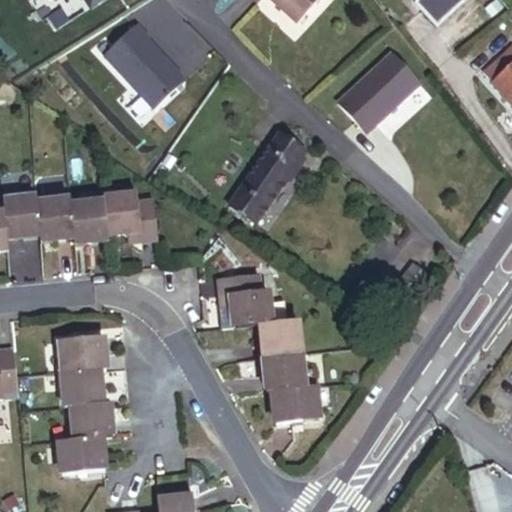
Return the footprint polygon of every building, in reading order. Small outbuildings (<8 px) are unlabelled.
[(321,0),(270,0),(297,25),(321,0)] [(417,0),(417,1),(439,25),(467,0),(417,0)] [(180,73),(142,34),(143,33),(132,21),(101,53),(151,102),(180,73)] [(511,48),(485,74),(495,83),(511,66),(511,48)] [(419,85),(390,54),(337,103),(366,134),(419,85)] [(511,66),(495,83),(511,101),(511,66)] [(249,221),(299,153),(273,134),(223,203),(249,221)] [(92,170),(91,155),(82,156),(83,171),(92,170)] [(47,198),(66,196),(65,189),(46,190),(47,198)] [(156,237),(152,198),(135,199),(134,190),(98,193),(99,199),(102,231),(124,229),(138,228),(139,238),(156,237)] [(35,228),(33,199),(32,192),(0,195),(0,215),(1,230),(35,228)] [(69,232),(66,202),(66,196),(47,198),(33,199),(35,228),(36,235),(69,232)] [(102,231),(99,199),(81,201),(66,202),(69,232),(69,239),(102,236),(102,231)] [(139,238),(138,228),(124,229),(125,240),(139,238)] [(387,327),(425,279),(408,266),(371,316),(387,327)] [(273,302),(272,288),(267,288),(266,274),(217,278),(221,327),(260,324),(275,323),(274,319),(273,302)] [(281,301),(273,302),(274,319),(282,318),(281,301)] [(387,327),(371,316),(365,323),(381,335),(387,327)] [(306,354),(303,321),(275,323),(260,324),(262,357),(306,354)] [(102,369),(99,335),(58,339),(61,373),(95,370),(102,369)] [(0,395),(13,395),(9,348),(0,348),(0,401),(0,396),(0,395)] [(308,386),(306,354),(262,357),(265,389),(270,389),(308,386)] [(511,391),(511,362),(498,382),(511,391)] [(98,405),(95,370),(61,373),(59,373),(62,407),(64,407),(98,405)] [(316,414),(313,385),(308,386),(270,389),(272,418),(316,414)] [(108,437),(105,404),(98,405),(64,407),(67,440),(97,438),(108,437)] [(99,468),(97,438),(67,440),(55,441),(58,471),(99,468)] [(193,511),(191,476),(155,479),(156,501),(156,511),(193,511)] [(156,511),(156,501),(136,502),(122,503),(121,494),(104,496),(105,511),(156,511)] [(121,494),(122,503),(136,502),(135,494),(121,494)]
